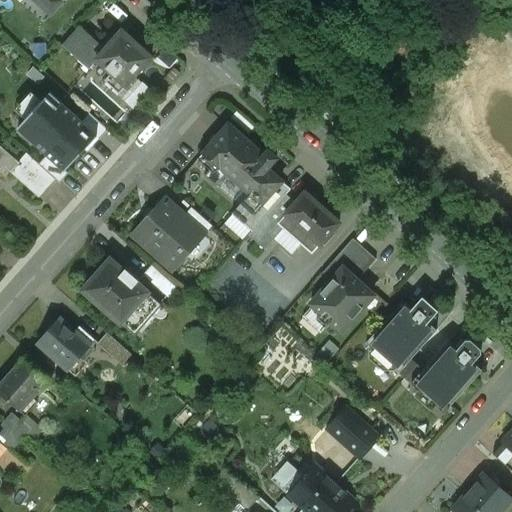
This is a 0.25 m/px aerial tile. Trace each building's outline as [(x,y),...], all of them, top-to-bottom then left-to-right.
[(64,0),(33,0),(50,15),(64,0)] [(103,49),(79,27),(61,46),(88,71),(97,62),(95,60),(104,50),(103,49)] [(121,31),(115,37),(114,36),(103,49),(104,50),(95,60),(97,62),(111,74),(104,82),(118,95),(151,58),(147,54),(146,50),(143,48),(139,47),(133,42),(132,38),(130,35),(125,35),(121,31)] [(511,51),(504,44),(505,42),(504,41),(472,76),(491,93),(479,106),(488,115),(487,116),(492,122),(483,132),(511,157),(511,51)] [(100,137),(49,92),(14,131),(65,176),(100,137)] [(229,125),(198,159),(210,170),(215,174),(220,168),(228,175),(238,184),(264,156),(229,125)] [(17,162),(0,146),(0,172),(4,168),(9,172),(17,162)] [(277,158),(269,151),(264,156),(238,184),(250,194),(242,203),(262,220),(274,207),(266,200),(283,182),(268,169),(277,158)] [(30,157),(25,154),(17,162),(9,172),(39,199),(55,181),(30,157)] [(215,174),(210,170),(205,177),(216,187),(228,175),(220,168),(215,174)] [(283,182),(266,200),(274,207),(286,194),(290,189),(283,182)] [(340,224),(305,193),(296,203),(286,215),(287,215),(320,245),(321,245),(340,224)] [(252,231),(248,236),(265,250),(284,229),(279,224),(287,215),(286,215),(296,203),(286,194),(274,207),(262,220),(252,231)] [(183,217),(163,200),(133,234),(173,270),(204,236),(183,217)] [(262,220),(242,203),(232,214),(252,231),(262,220)] [(212,227),(191,208),(183,217),(204,236),(212,227)] [(320,245),(287,215),(279,224),(284,229),(312,254),(320,245)] [(328,267),(322,273),(331,281),(343,268),(357,281),(376,260),(353,239),(328,267)] [(317,257),(300,276),(311,285),(322,273),(328,267),(317,257)] [(120,270),(110,261),(83,291),(120,324),(128,314),(147,293),(138,286),(140,284),(122,268),(120,270)] [(175,288),(151,266),(143,276),(167,297),(163,294),(171,285),(175,288)] [(331,281),(310,305),(341,332),(374,296),(357,281),(343,268),(331,281)] [(147,293),(128,314),(141,326),(160,305),(147,293)] [(403,301),(365,343),(398,373),(436,331),(427,323),(437,312),(422,298),(412,309),(403,301)] [(141,326),(128,314),(120,324),(133,335),(141,326)] [(75,332),(59,318),(36,344),(68,372),(90,346),(94,341),(79,327),(75,332)] [(131,355),(107,334),(97,344),(122,366),(131,355)] [(448,342),(411,384),(444,413),(481,371),(473,363),(480,355),(480,350),(469,341),(465,341),(457,350),(448,342)] [(23,359),(0,385),(0,394),(20,412),(32,399),(47,381),(23,359)] [(32,399),(20,412),(25,416),(36,403),(32,399)] [(378,437),(346,409),(327,430),(359,459),(378,437)] [(30,430),(11,413),(2,423),(21,440),(30,430)] [(410,436),(386,414),(375,426),(399,448),(410,436)] [(21,440),(2,423),(0,426),(0,438),(4,442),(1,445),(10,453),(21,440)] [(511,432),(502,443),(503,444),(511,452),(511,432)] [(511,452),(503,444),(492,455),(511,472),(511,452)] [(344,511),(354,502),(315,467),(290,496),(308,511),(344,511)] [(231,475),(225,469),(216,478),(223,484),(231,475)] [(258,499),(232,475),(223,484),(220,488),(238,504),(246,511),(258,499)] [(483,475),(452,511),(500,511),(511,499),(483,475)]
